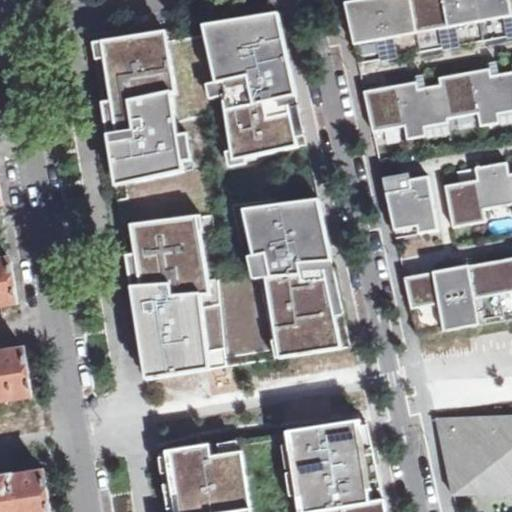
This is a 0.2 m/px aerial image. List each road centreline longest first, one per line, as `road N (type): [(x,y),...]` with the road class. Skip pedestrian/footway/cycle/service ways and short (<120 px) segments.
road 1 (residential): [(307,0),(421,511)]
road 2 (residential): [(1,28),(73,430)]
road 3 (unknown): [(341,148),(233,166),(222,140),(203,0)]
road 4 (residential): [(178,0),(1,28)]
